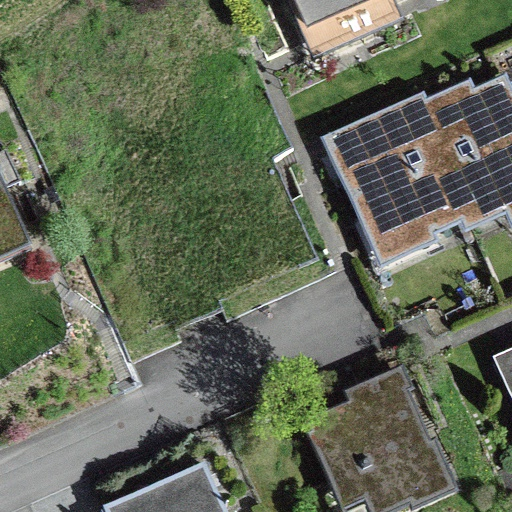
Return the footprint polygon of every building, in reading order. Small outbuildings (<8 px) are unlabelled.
[(373,11),(400,0),(289,0),(309,54),(379,27),(373,11)] [(413,110),(472,241),(511,224),(511,225),(511,92),(510,88),(482,101),(474,83),(413,110)] [(472,241),(413,110),(324,150),(383,281),(472,241)] [(0,261),(39,246),(0,148),(0,261)] [(511,359),(500,365),(511,391),(511,359)] [(378,499),(383,511),(424,511),(460,497),(408,372),(354,394),(363,416),(319,434),(351,511),(378,499)] [(128,511),(225,511),(209,475),(128,511)]
